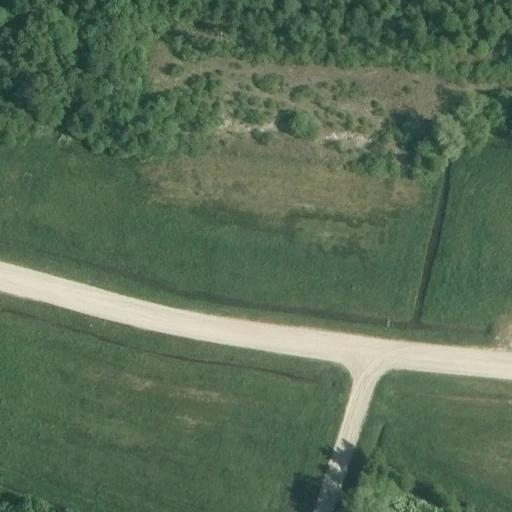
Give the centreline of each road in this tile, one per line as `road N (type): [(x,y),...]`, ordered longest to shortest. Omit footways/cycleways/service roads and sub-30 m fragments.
road 1 (track): [(511,367),(243,334),(0,275)]
road 2 (track): [(372,355),(323,511)]
